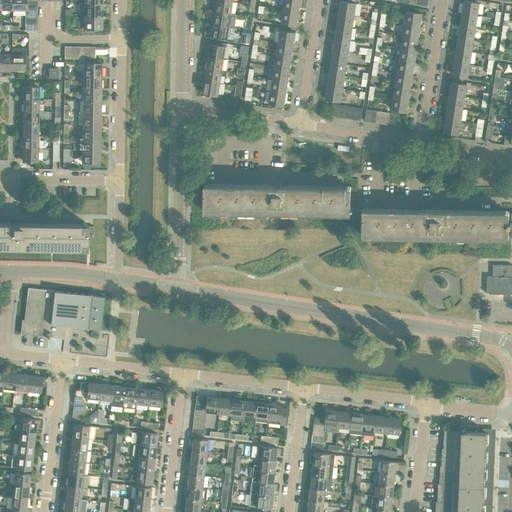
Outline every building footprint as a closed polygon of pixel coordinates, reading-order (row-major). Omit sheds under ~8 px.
[(13,9),(13,0),(0,0),(1,9),(13,9)] [(13,0),(13,9),(26,9),(26,6),(26,0),(13,0)] [(222,0),(217,0),(216,11),(230,14),(232,2),(222,0)] [(298,12),(299,0),(284,0),(283,10),(298,12)] [(339,13),(353,15),(355,3),(354,3),(347,2),(341,1),(339,13)] [(462,13),(477,15),(479,3),(464,1),(462,13)] [(78,3),(78,9),(84,9),(84,15),(102,15),(102,3),(85,3),(78,3)] [(296,24),(298,12),(283,10),(281,22),(296,24)] [(216,11),(214,24),(228,26),(235,27),(237,15),(230,14),(216,11)] [(405,24),(420,26),(422,14),(407,11),(405,24)] [(351,28),(353,15),(339,13),(337,25),(351,28)] [(475,28),(477,15),(462,13),(460,25),(475,28)] [(85,27),(85,28),(84,28),(78,28),(78,31),(78,33),(84,33),(84,32),(95,32),(95,28),(102,28),(102,15),(84,15),(84,27),(85,27)] [(214,24),(212,36),(217,37),(217,40),(238,43),(238,39),(233,39),(235,27),(228,26),(214,24)] [(418,38),(420,26),(405,24),(403,36),(418,38)] [(350,40),(351,28),(337,25),(335,38),(350,40)] [(473,40),(475,28),(460,25),(458,38),(473,40)] [(278,42),(293,45),(295,32),(280,30),(278,42)] [(249,44),(250,36),(245,35),(243,35),(241,43),(249,44)] [(416,50),(418,38),(403,36),(401,48),(416,50)] [(348,52),(350,40),(335,38),(333,50),(348,52)] [(471,52),(473,40),(458,38),(457,50),(471,52)] [(291,57),(293,45),(278,42),(276,55),(291,57)] [(209,56),(223,59),(225,46),(210,44),(209,56)] [(240,54),(242,55),(247,55),(249,46),(241,45),(240,54)] [(12,54),(12,69),(25,69),(25,55),(28,55),(28,49),(12,48),(12,54)] [(414,63),(416,50),(401,48),(399,60),(414,63)] [(346,64),(348,52),(333,50),(331,62),(346,64)] [(470,65),(471,52),(457,50),(455,62),(470,65)] [(12,54),(0,53),(0,69),(12,69),(12,54)] [(289,69),(291,57),(276,55),(274,67),(289,69)] [(221,71),(223,59),(209,56),(207,69),(221,71)] [(95,59),(89,59),(84,59),(84,75),(101,75),(101,63),(95,63),(95,59)] [(412,75),(414,63),(399,60),(397,73),(412,75)] [(344,77),(346,64),(331,62),(329,74),(344,77)] [(468,77),(470,65),(455,62),(453,75),(468,77)] [(287,81),(289,69),(274,67),(272,79),(287,81)] [(58,68),(49,68),(50,78),(58,77),(58,68)] [(227,72),(221,71),(207,69),(205,81),(219,83),(220,76),(226,76),(227,72)] [(410,87),(412,75),(397,73),(395,85),(410,87)] [(342,89),(344,77),(329,74),(327,87),(342,89)] [(100,88),(101,75),(84,75),(83,87),(100,88)] [(285,94),(287,81),(272,79),(271,91),(285,94)] [(217,96),(219,83),(205,81),(203,93),(217,96)] [(449,95),(464,97),(466,85),(451,83),(449,95)] [(408,99),(410,87),(395,85),(393,97),(408,99)] [(23,99),(38,99),(39,87),(31,87),(23,86),(23,99)] [(100,100),(100,88),(83,87),(83,100),(100,100)] [(246,87),(244,100),(250,101),(252,88),(246,87)] [(340,101),(342,89),(327,87),(325,99),(340,101)] [(283,106),(285,94),(271,91),(269,104),(283,106)] [(463,109),(464,97),(449,95),(448,107),(463,109)] [(406,112),(408,99),(393,97),(391,109),(396,110),(406,112)] [(38,99),(23,99),(23,111),(38,111),(38,104),(44,104),(44,99),(38,99)] [(100,112),(100,100),(83,100),(83,112),(100,112)] [(461,122),(463,109),(448,107),(446,119),(461,122)] [(38,124),(38,111),(23,111),(23,123),(38,124)] [(100,124),(100,112),(83,112),(83,124),(100,124)] [(459,134),(461,122),(446,119),(444,132),(459,134)] [(38,136),(38,124),(23,123),(23,136),(38,136)] [(100,137),(100,124),(83,124),(83,136),(100,137)] [(481,137),(483,125),(477,124),(475,133),(475,136),(481,137)] [(487,126),(486,138),(492,139),(494,127),(493,127),(487,126)] [(38,148),(38,136),(23,136),(23,148),(38,148)] [(100,149),(100,137),(83,136),(83,149),(100,149)] [(38,160),(38,148),(23,148),(22,160),(38,160)] [(82,167),(91,167),(99,167),(99,161),(100,149),(83,149),(82,167)] [(350,213),(350,211),(358,211),(358,198),(350,198),(350,194),(351,186),(345,186),(204,184),(204,211),(350,213)] [(508,238),(508,237),(509,212),(509,211),(362,208),(362,218),(362,236),(508,238)] [(0,246),(87,248),(87,237),(94,238),(94,226),(93,226),(87,226),(87,223),(0,221),(0,246)] [(511,265),(492,264),(492,270),(497,270),(497,276),(487,276),(487,293),(511,293),(511,276),(511,277),(511,265)] [(22,319),(21,333),(22,333),(48,336),(48,337),(49,337),(49,336),(64,338),(65,338),(66,325),(91,328),(92,328),(99,329),(100,329),(101,320),(104,295),(95,294),(92,294),(54,290),(50,289),(45,289),(28,287),(27,293),(26,301),(26,303),(25,315),(24,319),(22,319)] [(15,388),(16,373),(4,372),(2,387),(3,387),(15,388)] [(27,390),(29,375),(16,373),(15,388),(27,390)] [(29,375),(27,390),(39,391),(41,376),(29,375)] [(98,398),(100,383),(80,381),(79,390),(87,391),(86,397),(98,398)] [(111,400),(112,385),(100,383),(98,398),(110,400),(111,400)] [(122,407),(125,386),(112,385),(111,400),(110,400),(109,405),(122,407)] [(135,402),(137,387),(125,386),(122,407),(134,408),(135,402)] [(147,404),(149,389),(137,387),(135,402),(147,404)] [(149,389),(147,404),(160,405),(161,390),(149,389)] [(196,395),(195,402),(207,404),(208,396),(196,395)] [(207,404),(207,411),(219,412),(221,397),(208,396),(207,404)] [(221,397),(219,412),(231,414),(233,399),(221,397)] [(231,414),(230,419),(243,420),(243,415),(245,400),(233,399),(231,414)] [(245,400),(243,415),(256,416),(257,401),(245,400)] [(256,416),(255,421),(267,423),(268,418),(270,403),(257,401),(256,416)] [(195,402),(194,409),(207,411),(207,404),(195,402)] [(268,418),(267,423),(285,425),(287,408),(281,407),(282,404),(270,403),(268,418)] [(326,418),(326,424),(338,426),(340,411),(327,410),(326,418)] [(340,411),(338,426),(350,427),(352,413),(340,411)] [(350,427),(350,433),(362,434),(362,428),(364,414),(352,413),(350,427)] [(362,428),(362,434),(374,436),(375,430),(377,415),(364,414),(362,428)] [(377,415),(375,430),(387,431),(389,417),(377,415)] [(389,417),(387,431),(400,433),(401,418),(389,417)] [(13,429),(19,430),(34,432),(36,419),(21,418),(20,425),(14,425),(13,429)] [(72,436),(87,438),(93,438),(94,426),(74,424),(72,436)] [(478,425),(467,424),(467,431),(454,430),(454,429),(444,429),(444,448),(442,448),(441,465),(440,465),(439,483),(438,483),(437,501),(436,501),(435,511),(486,511),(490,432),(478,431),(478,425)] [(33,444),(34,432),(19,430),(18,442),(33,444)] [(140,444),(155,446),(156,433),(136,431),(134,444),(140,444)] [(85,450),(87,438),(72,436),(71,448),(85,450)] [(193,450),(207,451),(208,439),(194,437),(193,450)] [(32,456),(33,444),(18,442),(16,455),(32,456)] [(134,444),(132,456),(139,457),(139,456),(153,458),(155,446),(140,444),(134,444)] [(256,457),(260,458),(260,457),(276,459),(277,447),(257,445),(256,457)] [(84,462),(85,450),(71,448),(70,460),(84,462)] [(385,449),(385,456),(397,457),(398,450),(385,449)] [(206,463),(207,451),(193,450),(191,461),(206,463)] [(314,464),(333,466),(335,454),(315,452),(314,464)] [(30,469),(32,456),(16,455),(15,467),(30,469)] [(348,455),(347,468),(354,469),(356,456),(348,455)] [(152,470),(153,458),(139,456),(139,457),(137,469),(152,470)] [(253,469),(253,470),(258,470),(259,469),(274,471),(276,459),(260,457),(260,458),(259,465),(254,465),(253,469)] [(381,472),(395,473),(396,461),(382,459),(381,472)] [(83,474),(84,462),(70,460),(68,473),(83,474)] [(204,475),(206,463),(191,461),(190,473),(204,475)] [(314,464),(312,476),(326,477),(332,478),(333,466),(314,464)] [(353,481),(354,469),(347,468),(345,480),(353,481)] [(151,483),(152,470),(137,469),(137,476),(136,476),(135,475),(130,474),(130,480),(136,481),(151,483)] [(252,476),(252,481),(259,482),(273,483),(274,471),(259,469),(258,470),(253,470),(252,476)] [(14,472),(13,484),(28,486),(30,473),(14,472)] [(393,485),(395,473),(381,472),(380,484),(393,485)] [(81,487),(83,474),(68,473),(67,485),(81,487)] [(203,487),(204,475),(190,473),(188,485),(203,487)] [(325,489),(326,477),(312,476),(311,487),(325,489)] [(252,481),(250,493),(258,494),(271,496),(272,491),(274,491),(275,484),(273,484),(273,483),(259,482),(252,481)] [(111,483),(109,495),(114,495),(118,496),(118,491),(115,490),(116,483),(111,483)] [(13,484),(11,496),(27,498),(28,486),(13,484)] [(392,497),(393,485),(380,484),(378,495),(378,496),(392,497)] [(80,499),(81,487),(67,485),(65,497),(80,499)] [(134,498),(149,499),(150,487),(136,485),(134,497),(134,498)] [(185,495),(187,495),(187,497),(201,499),(206,500),(208,488),(203,488),(203,487),(188,485),(188,487),(186,487),(185,495)] [(323,501),(325,489),(311,487),(310,499),(323,501)] [(250,493),(249,505),(256,506),(270,508),(271,496),(258,494),(250,493)] [(358,506),(360,506),(362,494),(354,493),(353,505),(358,506)] [(378,496),(378,495),(373,495),(371,507),(391,509),(392,497),(378,496)] [(11,496),(10,508),(25,510),(27,498),(11,496)] [(134,498),(134,497),(128,496),(127,508),(133,509),(133,510),(148,511),(149,499),(134,498)] [(78,511),(80,499),(65,497),(64,510),(78,511)] [(201,499),(187,497),(186,509),(200,511),(201,499)] [(315,511),(321,511),(323,501),(310,499),(308,511),(315,511)]
